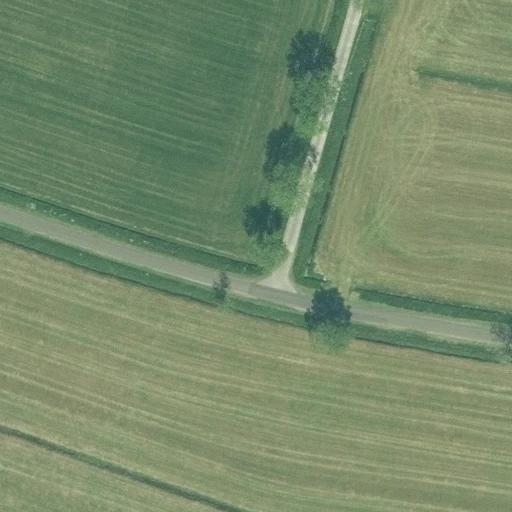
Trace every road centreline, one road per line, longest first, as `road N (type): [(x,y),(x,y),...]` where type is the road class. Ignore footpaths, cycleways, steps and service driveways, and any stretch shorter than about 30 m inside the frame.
road 1 (unclassified): [(273,295),(359,0)]
road 2 (unclassified): [(273,295),(0,212)]
road 3 (unclassified): [(511,338),(273,295)]
